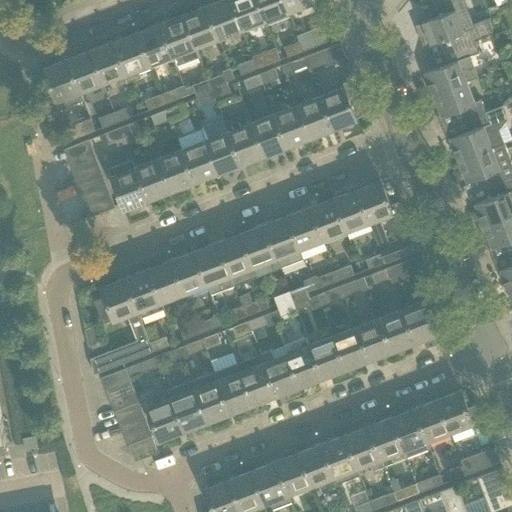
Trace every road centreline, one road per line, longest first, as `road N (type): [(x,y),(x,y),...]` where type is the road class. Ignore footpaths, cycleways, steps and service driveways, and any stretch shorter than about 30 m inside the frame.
road 1 (residential): [(64,276),(409,142)]
road 2 (residential): [(170,475),(487,352)]
road 3 (residential): [(170,475),(137,483),(87,456),(54,297),(64,276)]
road 4 (residential): [(487,352),(409,142)]
road 5 (residential): [(409,142),(352,0)]
road 6 (residential): [(25,45),(158,0)]
road 7 (residential): [(64,276),(39,145)]
